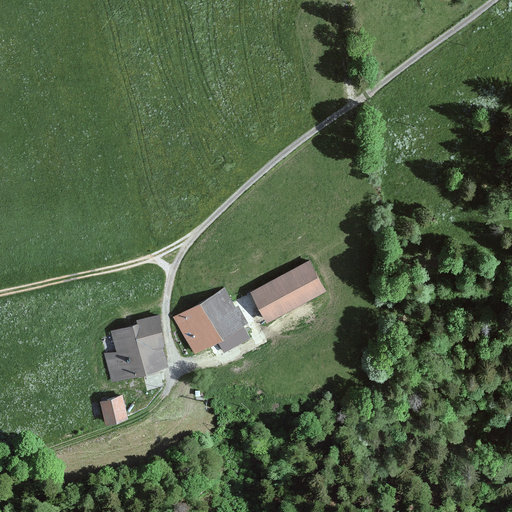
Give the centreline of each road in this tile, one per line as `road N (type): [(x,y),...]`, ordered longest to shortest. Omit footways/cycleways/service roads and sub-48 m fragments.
road 1 (track): [(174,367),(166,316),(171,272),(198,231),(274,163),(493,0)]
road 2 (track): [(0,470),(126,425),(160,400),(174,367)]
road 3 (track): [(198,231),(113,268),(0,292)]
road 4 (track): [(174,367),(242,351),(318,303)]
